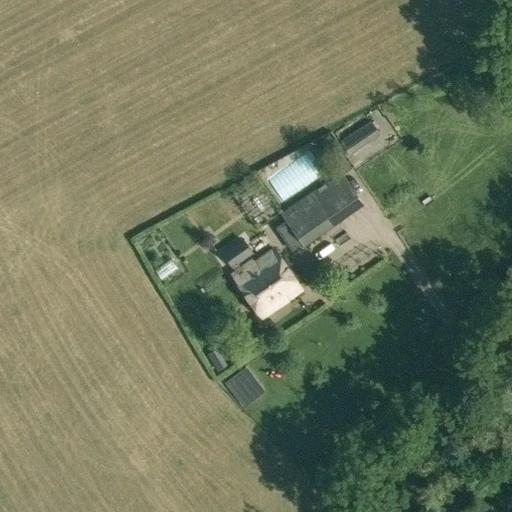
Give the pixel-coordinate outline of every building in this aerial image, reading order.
[(340,141),(349,155),(380,134),(371,120),(340,141)] [(358,161),(380,184),(410,156),(388,133),(358,161)] [(319,143),(327,155),(338,147),(329,135),(319,143)] [(280,212),(286,220),(276,227),(292,251),(302,244),(304,246),(363,205),(340,171),(280,212)] [(230,271),(261,317),(301,290),(273,247),(253,261),(251,257),(230,271)] [(217,348),(207,354),(217,370),(227,364),(217,348)] [(225,382),(245,407),(266,390),(246,366),(225,382)]
